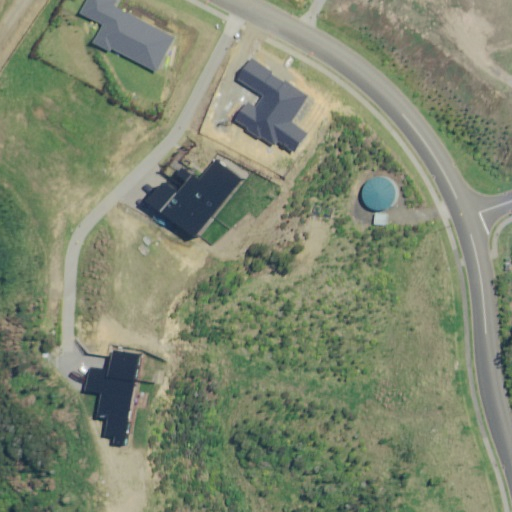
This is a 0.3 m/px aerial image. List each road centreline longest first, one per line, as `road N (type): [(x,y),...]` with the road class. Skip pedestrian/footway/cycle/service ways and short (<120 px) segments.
road 1 (residential): [(66,351),(75,240),(172,139),(243,4)]
road 2 (residential): [(467,217),(428,147),(375,87),(327,49),(243,4)]
road 3 (residential): [(511,452),(492,389),(467,217)]
